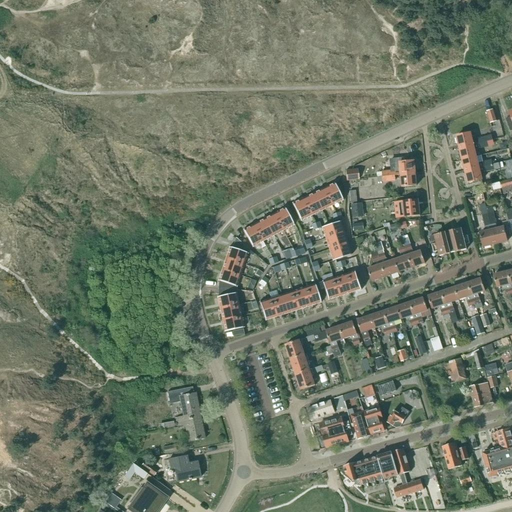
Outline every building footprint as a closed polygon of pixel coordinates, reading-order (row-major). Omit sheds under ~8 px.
[(490,124),(497,121),(493,109),(487,111),(486,112),(487,114),(489,119),(490,124)] [(473,145),(478,144),(477,139),(472,140),(471,133),(456,137),(459,149),(473,145)] [(473,145),(459,149),(462,160),(476,157),(475,149),(479,148),(478,144),(473,145)] [(476,157),(462,160),(465,172),(479,168),(484,167),(483,162),(478,163),(476,157)] [(395,176),(401,175),(415,174),(414,161),(405,162),(404,158),(391,159),(392,170),(390,170),(390,171),(394,170),(395,176)] [(479,168),(465,172),(468,184),(482,180),(480,173),(485,171),(484,167),(479,168)] [(357,170),(357,169),(345,171),(346,181),(358,180),(357,170)] [(415,174),(401,175),(402,187),(417,186),(415,174)] [(511,181),(511,179),(500,183),(501,189),(511,185),(511,181)] [(334,184),(324,189),(332,206),(341,202),(342,201),(342,202),(343,202),(334,184)] [(324,189),(313,194),(322,211),(332,206),(324,189)] [(313,194),(303,200),(311,217),(322,211),(313,194)] [(293,204),(292,204),(299,218),(301,222),(302,222),(301,221),(311,217),(303,200),(293,205),(293,204)] [(410,217),(411,220),(414,219),(414,217),(420,216),(418,200),(394,202),(395,219),(410,217)] [(362,204),(351,206),(353,219),(364,217),(362,204)] [(284,209),(274,214),(283,230),(293,225),(293,226),(294,226),(284,208),(284,209)] [(274,214),(264,219),(273,236),(283,230),(274,214)] [(264,219),(254,225),(262,242),(273,236),(264,219)] [(340,221),(321,228),(324,239),(344,233),(340,221)] [(405,222),(397,225),(399,231),(407,228),(405,222)] [(363,223),(352,225),(353,232),(363,230),(363,223)] [(496,224),(491,225),(492,230),(495,245),(507,242),(505,234),(511,233),(509,223),(503,224),(504,227),(497,229),(496,224)] [(243,230),(252,248),(253,247),(262,242),(254,225),(244,230),(243,230)] [(487,231),(480,233),(483,248),(495,245),(492,230),(491,225),(485,227),(487,231)] [(436,244),(432,245),(434,253),(438,252),(439,256),(467,250),(465,245),(470,244),(468,236),(463,237),(461,229),(434,236),(436,241),(436,244)] [(344,233),(324,239),(328,250),(348,244),(344,233)] [(407,236),(401,238),(404,247),(410,245),(407,236)] [(229,248),(225,259),(243,265),(247,254),(248,254),(247,254),(249,250),(236,238),(232,249),(229,247),(228,248),(229,248)] [(348,244),(328,250),(332,262),(351,255),(348,244)] [(407,256),(412,268),(425,264),(421,251),(414,254),(412,250),(406,252),(407,256)] [(399,273),(412,268),(407,256),(406,252),(400,254),(401,258),(394,260),(399,273)] [(380,260),(386,277),(399,273),(394,260),(387,263),(386,258),(380,260)] [(225,259),(222,270),(239,276),(243,265),(225,259)] [(372,282),(386,277),(380,260),(374,263),(375,267),(368,269),(372,282)] [(217,280),(217,281),(219,282),(219,289),(236,290),(236,287),(237,287),(236,287),(239,276),(222,270),(218,280),(218,281),(217,280)] [(355,272),(344,275),(350,293),(361,289),(361,290),(362,290),(355,271),(355,272)] [(505,290),(511,289),(511,284),(507,272),(494,275),(497,288),(504,286),(505,290)] [(344,275),(333,279),(339,296),(350,293),(344,275)] [(322,281),(322,282),(328,301),(328,300),(339,296),(333,279),(322,282),(322,281)] [(481,279),(467,283),(473,300),(479,298),(477,294),(485,291),(481,279)] [(473,300),(467,283),(454,288),(459,300),(465,298),(467,302),(473,300)] [(314,285),(304,288),(310,306),(320,303),(320,304),(320,303),(314,284),(314,285)] [(304,288),(293,292),(298,310),(309,306),(310,306),(304,288)] [(459,300),(454,288),(441,292),(447,309),(453,307),(452,302),(459,300)] [(219,297),(217,297),(217,298),(219,307),(220,309),(238,305),(236,294),(236,293),(236,290),(219,289),(219,297)] [(293,292),(281,296),(287,313),(298,310),(293,292)] [(447,309),(441,292),(428,297),(432,309),(439,307),(441,311),(447,309)] [(281,296),(270,299),(276,317),(287,313),(281,296)] [(423,298),(410,303),(414,315),(416,319),(422,317),(420,313),(428,311),(423,298)] [(259,302),(265,321),(266,321),(265,320),(276,317),(270,299),(260,303),(259,302)] [(414,315),(410,303),(397,307),(401,320),(408,317),(410,321),(416,319),(414,315)] [(238,305),(220,309),(220,311),(222,320),(241,317),(238,305)] [(401,320),(397,307),(384,312),(388,324),(389,328),(396,326),(394,322),(401,320)] [(388,324),(384,312),(370,316),(375,329),(382,326),(383,330),(389,328),(388,324)] [(455,312),(449,314),(450,318),(452,324),(458,321),(455,312)] [(484,328),(490,326),(486,314),(480,316),(484,328)] [(363,337),(369,335),(368,331),(375,329),(370,316),(357,321),(361,333),(363,337)] [(472,318),(477,334),(484,332),(479,316),(472,318)] [(241,317),(222,320),(225,331),(224,332),(244,328),(244,327),(243,327),(241,317)] [(353,322),(350,323),(339,327),(344,339),(351,337),(352,341),(359,339),(353,322)] [(331,346),(332,348),(338,346),(336,341),(344,339),(339,327),(326,331),(328,338),(331,346)] [(326,331),(307,338),(309,342),(315,340),(315,343),(328,338),(326,331)] [(421,337),(415,339),(417,346),(423,344),(421,337)] [(496,342),(498,348),(510,344),(508,338),(496,342)] [(290,360),(305,355),(301,345),(303,344),(302,339),(285,345),(290,360)] [(443,349),(440,341),(432,344),(435,352),(443,349)] [(404,350),(397,352),(401,362),(407,360),(404,350)] [(478,370),(484,368),(480,353),(474,354),(478,370)] [(295,375),(310,370),(306,360),(308,359),(307,355),(305,355),(290,360),(295,375)] [(367,359),(361,361),(365,371),(370,369),(367,359)] [(450,384),(467,380),(461,359),(444,363),(450,384)] [(334,362),(328,364),(328,365),(329,367),(331,374),(338,372),(334,362)] [(384,362),(376,365),(378,370),(386,368),(384,362)] [(494,364),(484,366),(486,377),(497,374),(494,364)] [(310,370),(295,375),(301,390),(315,386),(311,375),(323,371),(322,366),(312,370),(310,370)] [(490,389),(499,387),(496,376),(487,378),(490,389)] [(381,396),(396,390),(393,381),(378,386),(381,396)] [(475,408),(493,403),(488,383),(469,387),(475,408)] [(366,399),(375,396),(372,386),(362,389),(366,399)] [(179,390),(167,392),(169,403),(180,401),(183,416),(175,418),(177,424),(184,423),(185,425),(185,426),(193,424),(192,419),(200,417),(195,393),(186,395),(185,389),(179,390)] [(350,393),(343,395),(345,401),(352,398),(350,393)] [(319,405),(307,409),(311,421),(323,417),(334,413),(333,410),(332,405),(331,402),(330,401),(319,405)] [(371,435),(385,431),(381,419),(383,418),(379,407),(364,412),(371,435)] [(402,424),(409,413),(409,412),(402,408),(399,413),(394,410),(387,423),(396,428),(400,427),(402,424)] [(371,435),(364,412),(349,416),(352,424),(353,424),(358,439),(371,435)] [(193,424),(185,426),(188,442),(205,439),(200,417),(192,419),(193,424)] [(349,421),(343,423),(341,417),(320,423),(323,436),(327,448),(348,442),(347,437),(353,435),(349,421)] [(491,452),(491,451),(490,450),(489,449),(488,449),(487,449),(486,449),(485,450),(484,450),(484,451),(484,452),(484,453),(490,476),(511,470),(511,437),(510,429),(496,433),(497,434),(491,435),(495,451),(491,452)] [(458,450),(456,444),(442,447),(449,471),(462,467),(461,462),(469,460),(466,448),(458,450)] [(164,454),(176,451),(175,445),(163,448),(164,454)] [(403,449),(392,452),(398,475),(400,475),(403,486),(407,484),(404,474),(410,472),(403,449)] [(392,452),(378,456),(385,482),(393,480),(392,477),(398,475),(392,452)] [(186,456),(169,460),(170,468),(174,467),(177,482),(201,477),(198,462),(188,464),(186,456)] [(378,456),(370,458),(377,480),(384,478),(385,482),(378,456)] [(369,459),(363,461),(369,483),(377,480),(370,458),(369,459)] [(363,461),(355,463),(361,485),(369,483),(363,461)] [(144,462),(139,468),(152,477),(157,471),(144,462)] [(355,463),(343,466),(343,467),(344,467),(346,474),(346,475),(353,481),(353,482),(359,480),(361,485),(355,463)] [(133,464),(124,477),(128,480),(134,472),(143,479),(146,474),(133,464)] [(433,469),(427,471),(429,478),(435,476),(433,469)] [(469,475),(459,478),(461,484),(471,481),(469,475)] [(403,486),(394,489),(397,498),(423,490),(420,480),(407,484),(403,486)] [(153,511),(158,506),(164,497),(155,490),(146,483),(127,509),(131,511),(153,511)] [(114,509),(119,503),(109,496),(105,502),(114,509)]
